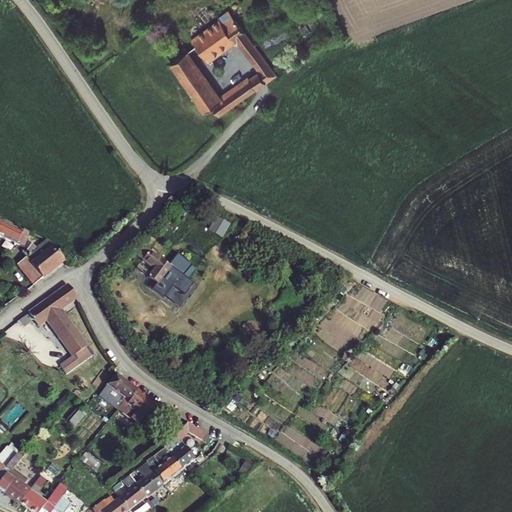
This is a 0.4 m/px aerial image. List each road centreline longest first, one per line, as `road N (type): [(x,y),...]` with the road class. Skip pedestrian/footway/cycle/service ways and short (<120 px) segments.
road 1 (unclassified): [(511,350),(182,184)]
road 2 (residential): [(329,511),(292,467),(134,369),(78,274)]
road 3 (unclassified): [(19,0),(126,150),(162,179)]
road 4 (unclassified): [(271,89),(182,184)]
road 5 (residential): [(78,274),(139,224),(162,179)]
